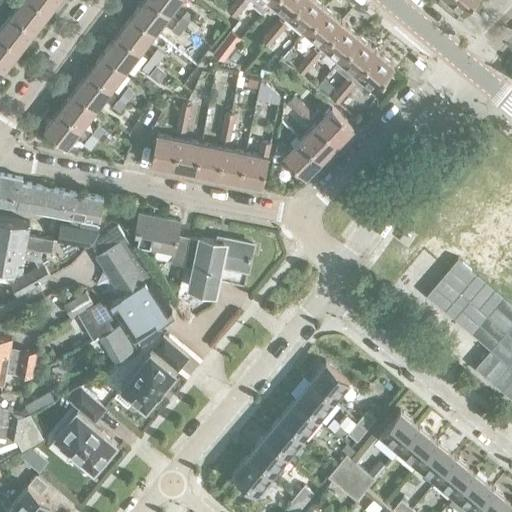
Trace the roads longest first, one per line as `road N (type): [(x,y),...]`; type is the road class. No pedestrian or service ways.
road 1 (residential): [(303,218),(0,157)]
road 2 (residential): [(324,297),(511,459)]
road 3 (residential): [(172,483),(324,297)]
road 4 (residential): [(336,264),(477,76)]
road 5 (residential): [(447,51),(303,218)]
road 6 (residential): [(0,131),(101,0)]
